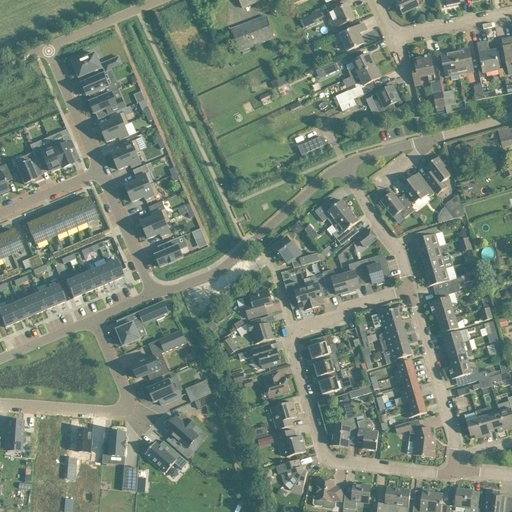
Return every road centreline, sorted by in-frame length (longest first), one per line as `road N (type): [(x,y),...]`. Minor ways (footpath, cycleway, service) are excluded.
road 1 (residential): [(453,470),(331,458),(320,445),(292,333)]
road 2 (residential): [(154,294),(221,268),(342,165)]
road 3 (residential): [(0,403),(120,408),(124,390),(93,318)]
road 4 (residential): [(454,456),(409,289)]
road 5 (residential): [(409,289),(395,245),(342,165)]
road 6 (residential): [(154,294),(99,169)]
road 7 (residential): [(99,169),(46,46)]
road 8 (residential): [(292,333),(409,289)]
road 9 (residential): [(388,36),(511,15)]
